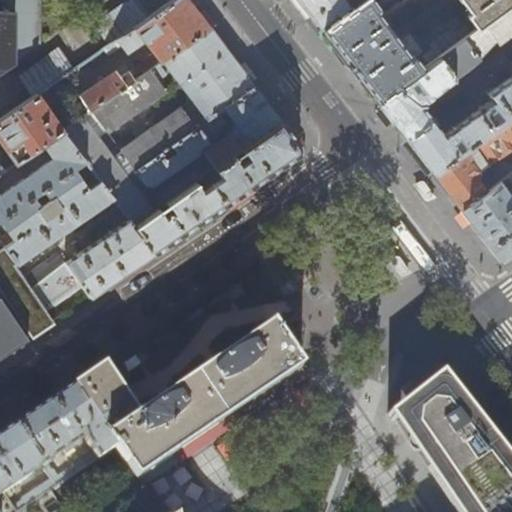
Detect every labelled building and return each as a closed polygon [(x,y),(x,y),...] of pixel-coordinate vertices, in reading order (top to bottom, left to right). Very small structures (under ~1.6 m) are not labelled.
[(0,0),(0,72),(42,43),(42,0),(0,0)] [(187,0),(173,0),(102,48),(107,55),(122,45),(127,52),(150,36),(155,43),(153,44),(159,51),(139,66),(143,74),(209,28),(193,8),(187,0)] [(321,30),(362,0),(297,0),(306,11),(321,30)] [(362,0),(321,30),(333,46),(362,83),(377,102),(440,56),(466,38),(470,35),(468,32),(464,30),(455,36),(453,34),(450,33),(448,34),(438,42),(436,45),(435,48),(436,50),(429,55),(429,61),(421,65),(415,57),(420,53),(419,50),(412,40),(409,40),(402,44),(379,14),(381,11),(380,9),(391,0),(362,0)] [(511,3),(511,0),(459,0),(470,14),(469,19),(477,30),(511,3)] [(511,3),(477,30),(470,35),(466,38),(480,57),(487,50),(496,41),(499,44),(511,34),(511,3)] [(228,53),(209,28),(143,74),(134,80),(89,111),(63,130),(85,161),(99,179),(108,191),(253,86),(228,53)] [(480,57),(466,38),(440,56),(456,77),(473,65),(480,57)] [(442,87),(456,77),(440,56),(377,102),(389,117),(393,123),(421,103),(442,87)] [(115,70),(79,96),(89,111),(134,80),(124,64),(117,70),(115,70)] [(433,174),(511,116),(511,76),(495,89),(489,94),(492,100),(445,135),(432,117),(404,137),(418,155),(433,174)] [(266,103),(253,86),(108,191),(113,198),(128,219),(135,227),(158,211),(167,204),(206,176),(281,122),(266,103)] [(37,94),(0,119),(0,141),(15,163),(43,144),(63,130),(37,94)] [(427,110),(421,103),(393,123),(399,130),(404,137),(432,117),(427,110)] [(511,116),(433,174),(450,196),(461,210),(499,182),(507,176),(511,172),(511,164),(510,166),(508,163),(502,162),(478,180),(478,179),(479,171),(511,147),(511,116)] [(281,122),(206,176),(225,204),(263,179),(297,155),(299,154),(299,153),(299,148),(292,137),(281,122)] [(0,220),(13,239),(4,245),(17,265),(113,198),(108,191),(99,179),(84,190),(71,171),(85,161),(63,130),(43,144),(53,157),(0,194),(0,220)] [(478,232),(501,261),(511,253),(511,172),(507,176),(511,183),(511,199),(499,182),(461,210),(478,232)] [(158,211),(135,227),(154,252),(189,229),(225,204),(206,176),(167,204),(173,212),(163,219),(158,211)] [(424,180),(413,184),(419,190),(423,199),(427,202),(437,197),(431,192),(424,180)] [(128,219),(66,261),(83,285),(90,295),(94,293),(154,252),(135,227),(128,219)] [(0,292),(0,293),(0,356),(5,354),(30,336),(23,326),(83,285),(66,261),(66,260),(30,284),(17,265),(4,245),(0,240),(0,292)] [(297,265),(284,273),(297,292),(310,283),(297,265)] [(105,365),(72,387),(116,448),(115,449),(126,464),(125,465),(135,479),(174,454),(218,422),(270,388),(303,366),(272,325),(246,341),(177,387),(139,413),(105,365)] [(511,511),(511,461),(458,391),(444,373),(387,412),(418,457),(441,491),(455,511),(511,511)] [(116,448),(72,387),(46,405),(15,425),(52,478),(58,487),(115,449),(116,448)] [(0,435),(0,511),(20,511),(46,495),(40,487),(52,478),(15,425),(0,435)]
